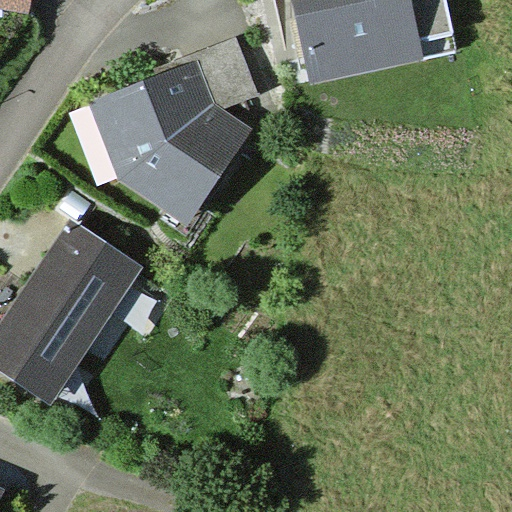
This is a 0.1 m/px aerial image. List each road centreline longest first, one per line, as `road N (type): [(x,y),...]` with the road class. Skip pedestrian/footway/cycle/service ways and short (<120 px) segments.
road 1 (residential): [(0,443),(190,511)]
road 2 (residential): [(95,0),(0,142)]
